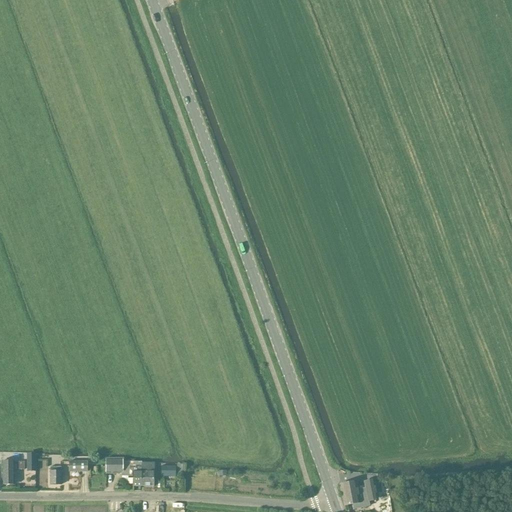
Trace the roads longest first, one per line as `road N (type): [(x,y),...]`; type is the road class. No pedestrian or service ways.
road 1 (tertiary): [(333,499),(151,0)]
road 2 (unclassified): [(333,499),(0,497)]
